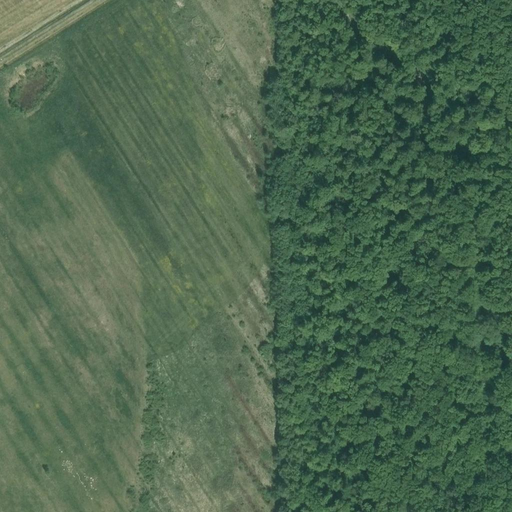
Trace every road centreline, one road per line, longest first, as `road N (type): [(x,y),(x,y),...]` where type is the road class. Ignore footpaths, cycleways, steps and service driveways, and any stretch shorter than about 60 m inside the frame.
road 1 (track): [(501,511),(487,452),(479,214),(483,156),(511,120)]
road 2 (track): [(336,0),(362,35),(417,68),(426,137),(483,156)]
road 3 (track): [(0,65),(104,0)]
